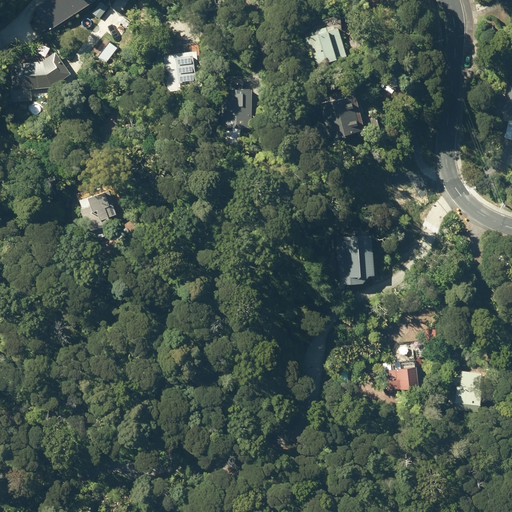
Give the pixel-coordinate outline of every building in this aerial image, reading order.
[(398,28),(405,43),(414,40),(407,24),(398,28)] [(306,37),(314,66),(347,57),(339,28),(335,29),(334,25),(317,30),(318,33),(306,37)] [(163,55),(167,92),(181,91),(180,89),(204,85),(202,71),(199,72),(196,51),(163,55)] [(15,64),(17,91),(52,88),(71,75),(56,53),(44,61),(15,64)] [(511,68),(502,113),(511,115),(511,68)] [(219,129),(252,130),(252,90),(219,90),(219,129)] [(319,98),(329,141),(359,134),(359,137),(367,135),(361,106),(358,106),(355,90),(319,98)] [(92,232),(96,241),(107,237),(104,228),(110,226),(108,218),(116,216),(108,191),(80,201),(82,208),(80,209),(88,233),(92,232)] [(405,226),(406,234),(417,234),(416,225),(405,226)] [(448,364),(458,366),(458,359),(449,357),(448,364)] [(385,372),(386,393),(419,390),(417,368),(415,368),(414,361),(394,362),(395,371),(385,372)] [(449,408),(480,412),(483,392),(481,392),(483,374),(462,371),(460,387),(456,386),(456,394),(450,393),(449,408)]
